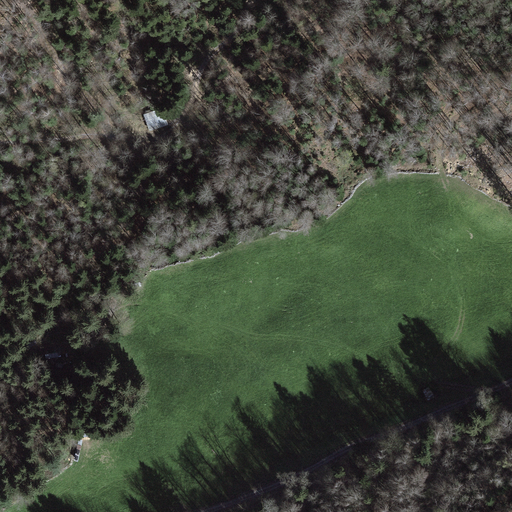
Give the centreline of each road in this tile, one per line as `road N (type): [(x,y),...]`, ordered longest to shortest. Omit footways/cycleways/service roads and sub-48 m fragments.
road 1 (track): [(213,511),(511,382)]
road 2 (track): [(246,0),(190,109),(117,143),(0,132)]
